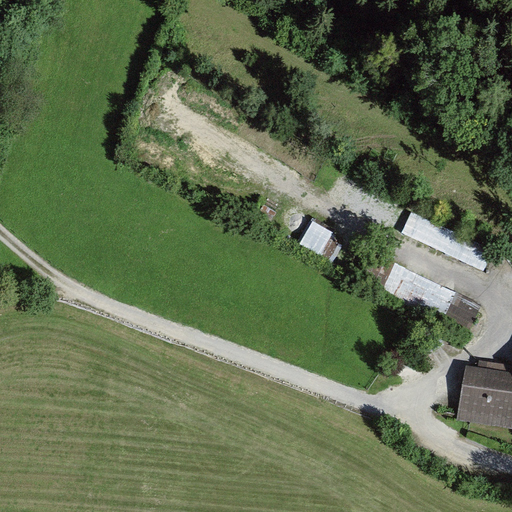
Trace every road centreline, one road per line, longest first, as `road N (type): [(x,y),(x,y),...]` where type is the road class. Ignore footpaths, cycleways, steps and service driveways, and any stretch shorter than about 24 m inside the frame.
road 1 (track): [(511,469),(89,298),(0,232)]
road 2 (track): [(188,120),(288,194),(511,307)]
road 3 (track): [(0,148),(34,39),(31,0)]
road 4 (track): [(511,315),(430,391),(408,425)]
